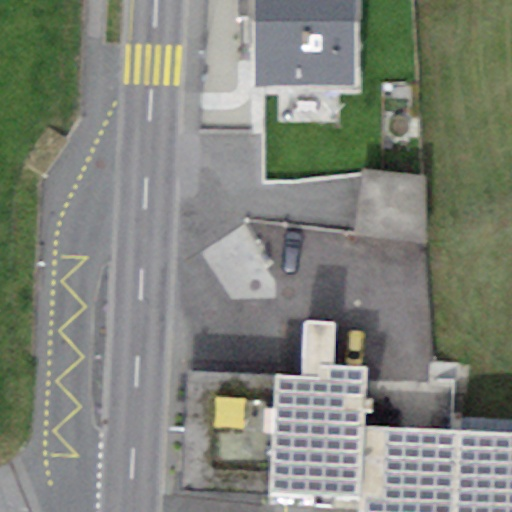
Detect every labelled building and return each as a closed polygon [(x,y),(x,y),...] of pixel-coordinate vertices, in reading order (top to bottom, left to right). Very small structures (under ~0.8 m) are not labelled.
[(351,79),(350,0),(239,0),(240,15),(262,15),(262,79),(351,79)] [(24,156),(44,170),(66,140),(47,126),(24,156)] [(426,236),(423,178),(364,170),(358,227),(426,236)] [(511,511),(511,434),(452,432),(454,378),(433,377),(434,372),(366,369),(333,368),(335,324),(306,323),(304,378),(275,377),(271,494),(359,497),(358,511),(511,511)] [(275,377),(188,371),(182,489),(271,494),(275,377)]
